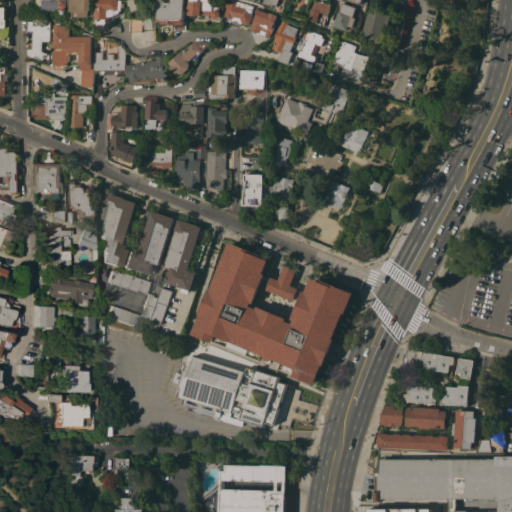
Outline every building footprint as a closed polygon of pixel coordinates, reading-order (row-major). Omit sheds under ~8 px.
[(67,0),(67,9),(58,9),(58,8),(39,8),(39,0),(67,0)] [(91,0),(91,10),(89,10),(89,16),(79,16),(72,16),(72,10),(70,10),(70,9),(69,9),(69,6),(71,6),(71,0),(91,0)] [(96,27),(96,22),(95,22),(95,18),(95,9),(95,0),(121,0),(121,2),(124,2),(124,7),(121,7),(121,10),(120,10),(120,12),(116,15),(114,15),(112,16),(109,16),(109,19),(112,20),(106,29),(104,29),(101,29),(96,27)] [(163,0),(163,2),(169,2),(169,0),(183,0),(183,18),(185,18),(185,29),(175,31),(175,24),(162,24),(162,21),(156,21),(156,18),(157,18),(157,0),(163,0)] [(212,0),(212,1),(219,1),(219,15),(218,17),(216,18),(215,18),(213,17),(211,16),(211,15),(211,14),(198,14),(198,16),(197,16),(191,16),(190,16),(190,14),(187,14),(187,5),(187,0),(212,0)] [(251,14),(252,17),(252,18),(252,20),(251,20),(251,21),(250,22),(249,22),(249,23),(247,24),(246,23),(246,24),(243,23),(243,22),(242,21),(241,23),(241,24),(240,24),(239,25),(235,24),(233,24),(232,23),(232,22),(231,20),(230,19),(230,21),(224,20),(224,15),(225,7),(224,6),(224,0),(233,0),(253,5),(253,6),(251,14)] [(328,16),(325,15),(323,24),(307,20),(311,0),(319,0),(331,3),(328,16)] [(342,0),(344,1),(344,3),(356,7),(355,9),(357,9),(356,11),(355,11),(353,16),(355,17),(355,18),(355,19),(353,26),(352,25),(352,27),(348,25),(346,30),(333,26),(334,22),(333,22),(334,18),(335,19),(337,11),(338,12),(340,5),(338,4),(338,0),(342,0)] [(406,15),(405,20),(394,17),(390,16),(383,42),(363,36),(363,33),(361,33),(363,23),(364,23),(368,9),(368,7),(390,13),(393,0),(409,0),(409,4),(407,10),(406,15)] [(275,24),(269,38),(265,36),(250,30),(250,29),(248,29),(251,21),(252,20),(253,16),(254,16),(256,12),(254,11),(255,9),(257,10),(257,8),(268,13),(269,12),(277,15),(277,16),(277,17),(278,17),(277,21),(277,22),(276,22),(276,24),(275,24)] [(49,41),(42,41),(42,51),(50,54),(52,54),(52,65),(48,64),(27,55),(27,46),(31,46),(31,32),(27,32),(27,20),(32,20),(32,15),(49,15),(49,18),(49,41)] [(275,39),(273,38),(276,29),(275,28),(278,19),(288,22),(287,24),(290,25),(290,22),(297,25),(296,28),(297,28),(295,35),(296,35),(290,50),(293,51),(289,63),(278,59),(278,58),(277,58),(279,52),(274,50),(275,48),(272,47),(275,39)] [(94,72),(93,72),(93,86),(79,85),(80,65),(80,64),(79,54),(78,54),(78,53),(69,53),(69,60),(66,62),(67,63),(60,68),(54,68),(54,63),(53,63),(54,23),(65,24),(69,25),(69,36),(91,36),(91,63),(94,63),(94,72)] [(8,26),(9,26),(8,35),(2,39),(0,36),(0,29),(5,27),(8,26)] [(298,56),(302,49),(296,47),(299,37),(301,38),(305,28),(319,34),(314,46),(316,47),(313,54),(315,55),(316,57),(316,59),(315,60),(314,61),(313,62),(298,56)] [(102,51),(102,59),(106,59),(106,53),(113,53),(113,58),(117,58),(117,46),(110,44),(110,42),(109,42),(108,44),(102,44),(102,41),(97,41),(97,36),(103,36),(109,36),(112,37),(116,39),(119,41),(118,44),(121,45),(121,47),(122,47),(125,53),(125,72),(118,72),(118,73),(117,73),(102,74),(101,74),(101,73),(100,72),(94,72),(94,63),(93,51),(102,51)] [(340,40),(355,45),(353,51),(369,57),(363,72),(355,70),(354,72),(330,65),(336,50),(337,51),(340,40)] [(202,50),(202,51),(197,55),(198,56),(195,58),(193,56),(187,61),(189,63),(189,68),(183,73),(178,73),(177,72),(175,73),(169,66),(170,65),(167,62),(179,52),(191,42),(191,43),(193,42),(206,41),(209,44),(202,50)] [(164,56),(164,66),(167,66),(167,82),(156,81),(156,77),(150,77),(149,78),(148,79),(146,79),(145,79),(144,78),(139,78),(138,80),(131,80),(129,78),(129,76),(126,76),(126,64),(135,64),(135,62),(147,62),(147,59),(156,59),(156,56),(164,56)] [(206,88),(205,88),(205,85),(209,85),(210,74),(222,74),(222,67),(234,67),(234,86),(236,86),(236,90),(234,89),(234,97),(223,97),(223,98),(208,98),(209,94),(206,94),(206,88)] [(263,70),(263,88),(256,88),(256,92),(247,92),(247,88),(238,88),(238,69),(263,70)] [(67,82),(63,92),(53,88),(57,78),(67,82)] [(343,108),(343,107),(340,114),(330,110),(330,111),(323,108),(333,84),(350,90),(343,108)] [(205,94),(205,96),(194,95),(194,89),(205,89),(205,88),(206,88),(206,94),(205,94)] [(63,118),(63,119),(49,119),(49,114),(46,114),(46,102),(34,102),(35,92),(53,92),(53,91),(61,91),(63,93),(65,92),(66,118),(63,118)] [(69,94),(79,94),(79,95),(91,95),(91,115),(82,115),(83,126),(70,126),(69,94)] [(155,96),(154,102),(158,102),(167,102),(166,119),(155,119),(155,128),(144,128),(145,107),(142,107),(142,104),(145,104),(145,103),(143,103),(143,96),(155,96)] [(297,102),(297,101),(308,105),(307,106),(312,108),(307,120),(312,122),(307,133),(275,121),(284,97),(297,102)] [(178,103),(190,103),(190,105),(203,105),(203,123),(179,123),(179,112),(178,111),(178,103)] [(135,105),(135,111),(137,111),(137,115),(140,115),(140,120),(137,120),(136,127),(130,127),(130,126),(111,125),(112,115),(118,115),(118,112),(120,112),(121,104),(135,105)] [(217,107),(217,110),(226,110),(226,122),(224,122),(224,128),(226,128),(226,133),(215,133),(215,137),(206,137),(207,107),(217,107)] [(257,111),(257,109),(260,109),(260,111),(263,111),(263,113),(265,113),(265,118),(262,118),(262,142),(244,142),(244,133),(243,133),(243,111),(244,111),(257,111)] [(365,137),(365,136),(358,152),(340,145),(348,123),(368,131),(365,137)] [(123,132),(123,142),(137,147),(131,162),(109,153),(110,137),(111,131),(123,132)] [(149,144),(141,144),(142,135),(149,136),(149,144)] [(285,164),(280,163),(279,168),(268,165),(270,160),(268,160),(274,138),(278,139),(278,136),(292,140),(285,164)] [(171,166),(163,166),(163,167),(154,167),(154,166),(145,166),(145,144),(163,145),(163,144),(171,144),(171,166)] [(195,151),(196,151),(196,145),(204,146),(204,157),(195,157),(195,151)] [(0,147),(7,147),(7,151),(14,151),(15,152),(16,153),(16,154),(17,191),(15,191),(14,193),(11,193),(10,192),(9,192),(9,189),(0,189),(0,147)] [(224,151),(224,168),(226,168),(225,178),(223,178),(222,192),(205,190),(206,150),(224,151)] [(192,151),(192,159),(199,159),(199,189),(185,189),(185,182),(183,182),(183,179),(179,179),(179,176),(174,176),(175,155),(179,155),(179,152),(184,152),(184,151),(192,151)] [(263,156),(263,167),(252,167),(252,156),(263,156)] [(59,163),(60,181),(62,181),(62,192),(59,192),(59,198),(51,198),(50,192),(50,191),(35,192),(34,163),(59,163)] [(244,173),(248,173),(248,174),(263,174),(262,198),(263,198),(263,203),(262,202),(262,206),(243,205),(244,173)] [(288,220),(277,220),(277,217),(268,217),(268,203),(276,203),(277,195),(269,194),(271,176),(293,178),(290,199),(287,199),(287,203),(288,203),(288,220)] [(341,209),(321,201),(330,179),(340,183),(349,187),(341,209)] [(380,192),(369,188),(372,180),(383,184),(380,192)] [(83,188),(83,187),(91,187),(91,191),(91,202),(94,202),(94,215),(93,215),(93,216),(90,216),(90,215),(84,215),(84,213),(80,213),(80,208),(74,208),(69,204),(65,208),(64,183),(80,183),(80,186),(81,186),(83,188)] [(103,261),(103,262),(101,262),(101,261),(104,252),(101,251),(103,246),(101,246),(100,245),(100,240),(103,230),(101,229),(110,202),(107,202),(104,201),(102,200),(105,191),(123,197),(135,202),(135,203),(137,204),(136,207),(134,206),(121,248),(125,250),(119,268),(103,261)] [(0,198),(13,204),(9,214),(13,215),(12,217),(14,217),(11,224),(12,228),(10,229),(0,224),(0,198)] [(52,216),(52,209),(65,209),(65,210),(65,221),(52,216)] [(170,228),(170,227),(158,264),(152,262),(148,275),(123,267),(128,251),(136,254),(149,213),(147,212),(146,215),(144,214),(146,210),(147,211),(150,211),(150,210),(174,217),(170,228)] [(169,268),(162,266),(175,230),(174,229),(177,218),(201,226),(200,228),(203,229),(202,231),(199,230),(186,270),(195,273),(189,289),(186,288),(186,289),(183,288),(184,288),(164,281),(169,268)] [(0,227),(4,229),(12,232),(8,242),(12,244),(8,253),(1,250),(0,249),(0,227)] [(67,270),(59,270),(58,269),(43,270),(42,265),(44,265),(44,259),(42,259),(42,244),(38,244),(38,232),(49,231),(49,227),(57,227),(57,230),(67,230),(69,230),(70,236),(66,236),(66,239),(68,239),(68,246),(57,247),(58,251),(66,250),(67,270)] [(94,249),(93,249),(93,262),(89,262),(89,249),(82,246),(79,245),(76,245),(82,229),(93,233),(94,249)] [(260,253),(259,256),(268,259),(262,273),(264,273),(253,303),(250,302),(249,305),(256,308),(257,306),(286,317),(285,320),(292,323),(293,319),(292,319),(299,301),(293,299),(293,300),(264,289),(270,276),(277,279),(283,264),(296,269),(290,285),(297,288),(296,290),(302,292),(303,289),(305,290),(311,277),(319,280),(320,278),(354,292),(345,313),(344,312),(333,338),(334,338),(324,365),(322,364),(315,384),(293,375),(296,368),(271,358),(270,361),(264,358),(265,355),(218,336),(217,339),(214,337),(212,342),(191,333),(199,313),(197,313),(207,288),(209,289),(228,241),(260,253)] [(144,293),(135,290),(135,291),(107,282),(111,271),(120,274),(120,272),(148,282),(144,293)] [(88,295),(87,299),(84,298),(84,300),(85,301),(84,305),(83,306),(77,305),(76,304),(76,303),(62,301),(62,298),(50,297),(50,294),(47,294),(48,285),(44,284),(45,275),(61,277),(60,279),(71,281),(71,280),(79,281),(79,282),(90,283),(88,295)] [(150,320),(150,319),(139,315),(146,293),(157,297),(160,286),(172,290),(171,292),(172,292),(172,294),(170,294),(161,323),(150,320)] [(0,298),(2,299),(2,302),(4,302),(6,306),(5,308),(6,308),(7,303),(17,306),(17,330),(17,335),(6,331),(7,327),(0,324),(0,298)] [(68,322),(48,321),(48,327),(46,327),(46,329),(40,329),(40,326),(34,326),(35,306),(69,308),(68,322)] [(137,315),(134,326),(106,317),(110,306),(137,315)] [(73,336),(74,315),(93,316),(92,337),(73,336)] [(0,331),(11,334),(10,343),(7,349),(0,347),(0,331)] [(256,364),(254,369),(278,376),(277,381),(286,383),(273,424),(265,422),(263,426),(243,420),(241,426),(221,419),(218,417),(216,416),(216,419),(212,418),(214,410),(222,412),(223,409),(179,395),(181,390),(178,386),(185,364),(177,362),(183,344),(187,346),(190,346),(193,347),(197,347),(200,347),(204,347),(207,346),(210,345),(256,364)] [(452,367),(449,366),(448,372),(440,370),(440,371),(431,370),(431,369),(423,367),(423,364),(420,364),(420,359),(416,358),(415,366),(406,365),(405,369),(400,368),(402,359),(407,348),(454,356),(452,367)] [(470,378),(456,376),(456,372),(458,357),(474,359),(470,378)] [(31,364),(30,377),(18,376),(18,364),(20,364),(31,364)] [(75,366),(75,371),(83,371),(83,376),(85,376),(85,383),(84,392),(61,391),(62,365),(75,366)] [(453,386),(453,384),(468,385),(467,405),(440,404),(441,396),(444,396),(445,386),(453,386)] [(433,387),(433,395),(436,395),(436,403),(403,401),(404,393),(407,393),(408,385),(433,387)] [(511,408),(507,408),(507,407),(509,407),(510,404),(502,404),(503,394),(511,394),(511,408)] [(0,415),(0,395),(1,396),(2,395),(9,401),(13,396),(20,401),(19,401),(29,408),(22,418),(17,414),(13,419),(6,413),(4,417),(0,415)] [(66,402),(66,405),(73,405),(73,404),(86,404),(86,418),(82,418),(82,419),(85,419),(88,422),(88,427),(85,429),(81,429),(79,426),(59,426),(59,418),(58,418),(58,416),(56,416),(56,413),(58,413),(58,402),(66,402)] [(385,403),(402,406),(402,413),(401,426),(379,424),(380,412),(382,412),(385,403)] [(439,408),(439,410),(446,410),(445,428),(431,427),(430,429),(419,428),(419,426),(405,425),(406,408),(413,408),(413,406),(439,408)] [(511,437),(511,438),(511,440),(506,441),(506,442),(502,446),(497,446),(492,444),(491,436),(491,435),(491,434),(495,431),(498,430),(500,430),(504,432),(508,432),(508,426),(503,427),(502,420),(506,419),(507,408),(511,408),(511,437)] [(465,450),(459,450),(459,447),(453,447),(454,435),(452,435),(453,422),(455,422),(456,409),(474,411),(474,417),(478,418),(477,431),(472,431),(471,448),(466,448),(465,450)] [(387,433),(393,434),(393,433),(400,433),(400,434),(403,434),(403,433),(410,434),(410,435),(416,435),(416,434),(423,434),(423,435),(426,435),(426,434),(433,434),(433,435),(439,436),(439,435),(446,435),(446,436),(448,436),(448,444),(451,444),(450,449),(448,449),(377,446),(377,442),(377,438),(378,438),(378,433),(380,433),(380,432),(387,433)] [(476,451),(479,439),(488,439),(490,451),(476,451)] [(79,478),(68,478),(68,464),(70,464),(70,460),(69,460),(69,453),(94,455),(93,470),(79,469),(79,478)] [(446,511),(446,500),(381,500),(381,501),(375,501),(375,490),(376,490),(376,475),(375,475),(375,466),(380,466),(380,458),(495,458),(495,455),(511,455),(511,511),(446,511)] [(128,469),(126,469),(126,468),(113,468),(113,457),(129,457),(128,469)] [(218,511),(219,470),(224,470),(224,464),(260,465),(260,464),(287,465),(285,511),(218,511)] [(135,497),(135,508),(142,508),(142,511),(114,511),(114,508),(120,508),(120,497),(135,497)]
